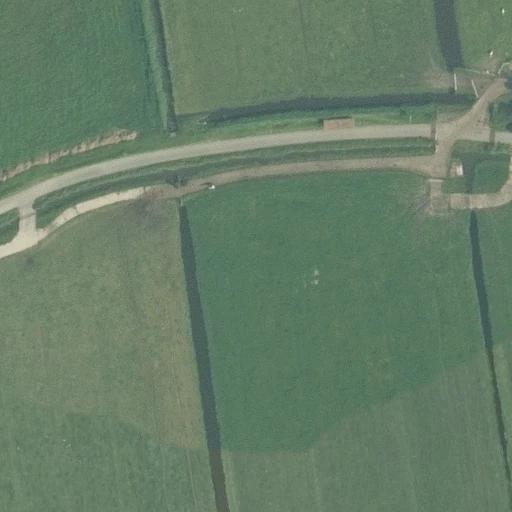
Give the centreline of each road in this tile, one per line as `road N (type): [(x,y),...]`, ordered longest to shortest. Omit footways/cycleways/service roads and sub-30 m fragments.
road 1 (unclassified): [(0,208),(100,169),(269,140),(388,131),(511,137)]
road 2 (track): [(29,239),(105,199),(258,171),(442,156)]
